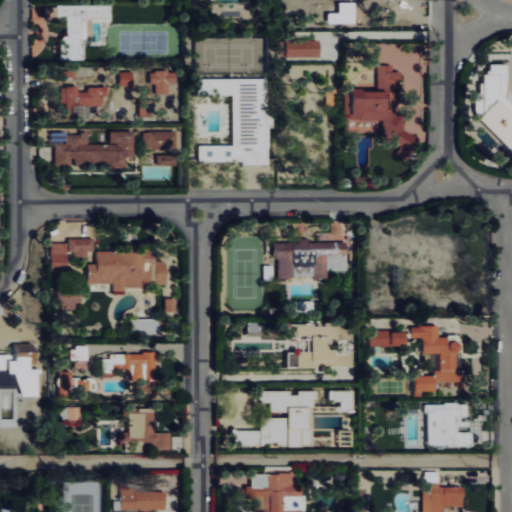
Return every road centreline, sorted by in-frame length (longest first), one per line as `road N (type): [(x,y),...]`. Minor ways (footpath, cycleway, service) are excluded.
road 1 (residential): [(19,207),(375,204),(443,176)]
road 2 (residential): [(505,192),(505,511)]
road 3 (residential): [(198,208),(197,511)]
road 4 (residential): [(19,207),(18,0)]
road 5 (residential): [(446,0),(443,176)]
